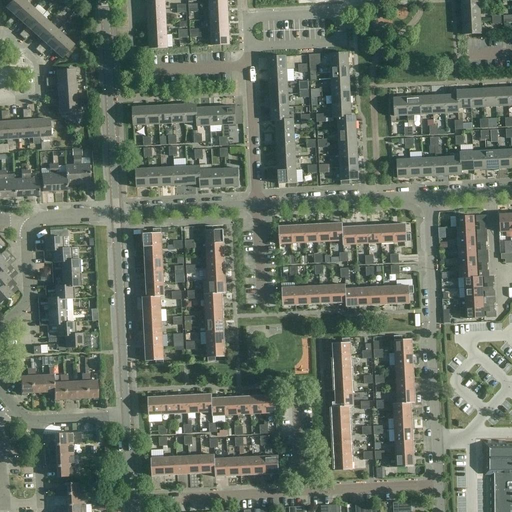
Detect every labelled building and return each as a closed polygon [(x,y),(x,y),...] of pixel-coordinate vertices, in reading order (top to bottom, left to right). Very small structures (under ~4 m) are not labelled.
[(14,15),(26,2),(23,0),(7,0),(6,2),(9,5),(6,8),(14,15)] [(166,10),(165,0),(147,0),(148,11),(166,10)] [(479,0),(461,0),(462,10),(480,9),(479,0)] [(34,9),(26,2),(14,15),(7,23),(10,26),(17,18),(22,22),(34,9)] [(210,8),(210,20),(229,19),(228,7),(210,8)] [(42,16),(34,9),(22,22),(27,27),(20,35),(23,38),(42,16)] [(480,9),(462,10),(463,22),(481,21),(480,9)] [(148,11),(148,24),(167,23),(166,10),(148,11)] [(38,37),(50,24),(42,16),(23,38),(26,41),(33,33),(38,37)] [(229,19),(210,20),(211,33),(229,32),(229,19)] [(481,21),(463,22),(463,35),(482,34),(481,21)] [(167,35),(167,23),(148,24),(149,36),(167,35)] [(58,31),(50,24),(38,37),(43,42),(36,50),(39,52),(58,31)] [(66,38),(58,31),(39,52),(42,55),(49,47),(54,51),(66,38)] [(230,45),(229,32),(211,33),(212,46),(230,45)] [(168,48),(167,35),(149,36),(150,49),(168,48)] [(66,38),(54,51),(63,59),(65,56),(68,59),(74,52),(71,50),(75,46),(66,38)] [(331,67),(349,66),(348,53),(330,54),(331,67)] [(309,55),(310,68),(319,68),(319,64),(322,64),(321,54),(309,55)] [(286,56),(268,57),(269,71),(287,70),(286,56)] [(331,67),(331,80),(350,79),(349,66),(331,67)] [(46,83),(75,81),(74,70),(56,71),(57,78),(46,79),(46,83)] [(287,70),(269,71),(269,83),(288,82),(287,70)] [(332,93),(350,92),(350,79),(331,80),(332,93)] [(75,81),(46,83),(46,87),(57,86),(58,93),(76,92),(75,81)] [(288,82),(269,83),(270,96),(288,95),(288,82)] [(508,88),(495,89),(496,107),(509,107),(508,88)] [(484,108),(496,107),(495,89),(483,90),(484,108)] [(471,109),(470,90),(457,91),(457,95),(458,109),(459,109),(471,109)] [(484,108),(483,90),(470,90),(471,109),(484,108)] [(76,92),(58,93),(58,99),(47,100),(48,105),(59,104),(76,103),(76,92)] [(350,92),(332,93),(333,105),(351,104),(350,92)] [(288,95),(270,96),(271,108),(289,107),(288,95)] [(457,95),(445,96),(446,114),(459,113),(459,109),(458,109),(457,95)] [(446,114),(445,96),(432,97),(433,115),(446,114)] [(420,115),(420,97),(407,98),(408,116),(420,115)] [(433,115),(432,97),(420,97),(420,115),(433,115)] [(390,117),(408,116),(407,98),(394,99),(394,108),(390,108),(390,117)] [(59,104),(59,114),(61,114),(61,118),(69,118),(69,114),(77,113),(76,103),(59,104)] [(351,104),(333,105),(333,118),(338,118),(352,117),(351,104)] [(185,123),(184,105),(171,106),(172,124),(185,123)] [(185,123),(197,123),(197,109),(197,105),(184,105),(185,123)] [(172,124),(171,106),(158,107),(159,125),(172,124)] [(146,107),(133,108),(134,126),(147,125),(146,107)] [(159,125),(158,107),(146,107),(147,125),(159,125)] [(223,126),(222,107),(209,108),(210,126),(223,126)] [(223,126),(236,125),(235,107),(222,107),(223,126)] [(289,107),(271,108),(271,121),(276,121),(290,120),(289,107)] [(197,123),(197,127),(210,126),(209,108),(197,109),(197,123)] [(23,121),(17,122),(18,139),(29,139),(27,110),(23,110),(23,121)] [(31,110),(27,110),(29,139),(40,138),(38,120),(32,120),(31,110)] [(10,111),(5,111),(7,140),(18,139),(17,122),(10,122),(10,111)] [(338,131),(356,130),(356,116),(352,117),(338,118),(338,131)] [(50,119),(38,120),(40,138),(51,137),(50,129),(54,129),(54,120),(50,121),(50,119)] [(276,121),(276,134),(294,133),(294,120),(290,120),(276,121)] [(338,131),(339,143),(357,142),(356,130),(338,131)] [(294,133),(276,134),(277,146),(295,145),(294,133)] [(443,146),(439,146),(439,138),(435,138),(435,147),(434,147),(435,155),(443,155),(443,146)] [(339,143),(340,156),(358,155),(357,142),(339,143)] [(295,145),(277,146),(278,159),(296,158),(295,145)] [(77,149),(79,185),(91,184),(90,164),(89,164),(88,158),(81,158),(81,156),(82,156),(81,148),(77,149)] [(65,166),(66,173),(67,185),(79,185),(77,149),(72,149),(72,156),(73,156),(74,165),(65,166)] [(498,151),(499,169),(511,168),(511,150),(498,151)] [(486,152),(487,170),(499,169),(498,151),(486,152)] [(461,171),(462,171),(474,170),(473,152),(460,153),(460,157),(461,157),(461,171)] [(473,152),(474,170),(487,170),(486,152),(473,152)] [(340,156),(340,168),(358,167),(358,155),(340,156)] [(448,158),(449,176),(462,175),(462,171),(461,171),(461,157),(460,157),(448,158)] [(296,158),(278,159),(278,171),(296,170),(296,158)] [(423,159),(424,177),(436,177),(435,158),(423,159)] [(449,176),(448,158),(435,158),(436,177),(449,176)] [(424,177),(423,159),(410,160),(411,178),(424,177)] [(411,178),(410,160),(393,161),(393,170),(398,169),(398,179),(411,178)] [(43,192),(55,192),(53,165),(49,165),(49,169),(41,169),(43,192)] [(58,165),(53,165),(55,192),(67,191),(67,185),(66,173),(58,173),(58,165)] [(187,167),(174,168),(175,186),(188,185),(187,167)] [(188,185),(200,185),(200,171),(200,167),(187,167),(188,185)] [(341,186),(350,185),(350,181),(359,180),(358,167),(340,168),(341,186)] [(150,187),(163,187),(162,168),(149,169),(150,187)] [(174,168),(162,168),(163,187),(175,186),(174,168)] [(149,169),(136,170),(137,188),(150,187),(149,169)] [(226,188),(225,169),(213,170),(214,188),(226,188)] [(226,188),(239,187),(238,169),(225,169),(226,188)] [(14,180),(15,198),(27,197),(26,170),(21,170),(22,179),(14,180)] [(26,170),(27,197),(39,196),(39,178),(31,179),(30,170),(26,170)] [(213,170),(200,171),(200,185),(200,189),(214,188),(213,170)] [(296,170),(278,171),(279,185),(288,184),(288,188),(297,188),(296,170)] [(2,171),(3,198),(15,198),(14,180),(14,174),(6,175),(6,171),(2,171)] [(511,237),(510,214),(499,215),(500,233),(506,233),(506,237),(511,237)] [(457,228),(475,227),(475,216),(457,217),(457,228)] [(343,223),(330,224),(330,242),(343,241),(343,227),(343,223)] [(318,243),(330,242),(330,224),(317,225),(318,243)] [(406,224),(393,225),(394,243),(411,242),(411,234),(407,234),(406,224)] [(293,244),(305,243),(304,225),(292,226),(293,244)] [(305,243),(318,243),(317,225),(304,225),(305,243)] [(369,244),(381,244),(380,225),(368,226),(369,244)] [(381,244),(394,243),(393,225),(380,225),(381,244)] [(213,230),(213,226),(205,226),(206,244),(224,243),(223,230),(213,230)] [(279,234),(280,245),(293,244),(292,226),(279,227),(279,234)] [(356,245),(369,244),(368,226),(355,227),(356,245)] [(343,246),(356,245),(355,227),(343,227),(343,241),(343,246)] [(475,227),(457,228),(458,238),(476,237),(475,227)] [(162,246),(161,229),(153,229),(153,233),(143,234),(144,247),(162,246)] [(50,231),(51,238),(45,238),(45,247),(35,248),(36,252),(45,252),(54,251),(53,249),(69,249),(69,248),(64,249),(63,237),(68,237),(67,230),(50,231)] [(458,248),(476,247),(476,237),(458,238),(458,248)] [(225,255),(224,243),(206,244),(207,256),(225,255)] [(163,259),(162,246),(144,247),(145,260),(163,259)] [(459,258),(477,257),(476,247),(458,248),(459,258)] [(54,263),(62,263),(62,261),(78,260),(70,260),(69,249),(53,249),(54,251),(45,252),(53,252),(54,259),(44,259),(44,264),(54,263)] [(207,256),(207,269),(225,268),(225,255),(207,256)] [(0,271),(1,271),(2,272),(8,266),(8,267),(16,260),(13,257),(5,263),(0,257),(0,271)] [(459,268),(477,267),(477,257),(459,258),(459,268)] [(163,271),(163,259),(145,260),(145,272),(163,271)] [(52,275),(81,273),(79,273),(78,260),(62,261),(62,263),(54,263),(62,263),(62,270),(52,270),(52,275)] [(0,287),(3,285),(4,286),(10,280),(11,281),(18,274),(15,271),(7,277),(3,272),(8,267),(8,266),(2,272),(1,271),(0,271),(0,287)] [(478,277),(477,267),(459,268),(460,279),(465,278),(478,277)] [(225,268),(207,269),(208,281),(226,281),(225,268)] [(164,284),(163,271),(145,272),(146,285),(164,284)] [(63,286),(55,286),(63,286),(63,288),(79,287),(79,274),(81,274),(81,273),(52,275),(53,279),(63,279),(63,286)] [(465,288),(483,287),(483,277),(478,277),(465,278),(465,288)] [(3,285),(0,287),(0,303),(5,299),(6,300),(18,289),(15,286),(9,291),(5,286),(11,281),(10,280),(4,286),(3,285)] [(227,294),(226,281),(208,281),(209,294),(223,294),(227,294)] [(146,285),(146,297),(147,298),(160,297),(165,297),(164,284),(146,285)] [(346,285),(333,286),(334,304),(346,303),(346,290),(346,285)] [(56,300),(72,299),(72,288),(79,287),(63,288),(63,286),(55,286),(45,287),(46,291),(55,291),(56,298),(48,298),(48,299),(56,298),(56,300)] [(321,305),(334,304),(333,286),(320,287),(321,305)] [(396,287),(397,305),(410,304),(410,294),(414,294),(414,286),(396,287)] [(307,287),(295,288),(296,306),(308,305),(307,287)] [(320,287),(307,287),(308,305),(321,305),(320,287)] [(396,287),(384,288),(384,306),(397,305),(396,287)] [(466,298),(484,297),(483,287),(465,288),(466,298)] [(282,299),(283,307),(296,306),(295,288),(282,289),(282,299)] [(371,288),(358,289),(359,307),(372,306),(371,288)] [(371,288),(372,306),(384,306),(384,288),(371,288)] [(359,307),(358,289),(346,290),(346,303),(346,308),(359,307)] [(205,294),(205,307),(223,306),(223,294),(209,294),(205,294)] [(161,310),(160,297),(147,298),(146,297),(142,297),(143,311),(161,310)] [(466,309),(484,308),(484,297),(466,298),(459,298),(460,308),(466,308),(466,309)] [(48,298),(38,299),(38,303),(48,303),(49,312),(73,311),(72,299),(56,300),(56,298),(48,299),(48,298)] [(206,320),(224,319),(223,306),(205,307),(206,320)] [(484,308),(466,309),(467,319),(485,318),(484,308)] [(162,322),(161,310),(143,311),(144,323),(162,322)] [(49,321),(39,322),(40,326),(49,326),(57,325),(57,323),(73,323),(73,322),(73,311),(49,312),(49,321)] [(206,325),(207,332),(225,331),(224,319),(206,320),(194,320),(185,321),(185,325),(198,324),(198,325),(206,325)] [(144,323),(144,336),(162,335),(162,322),(144,323)] [(49,326),(57,326),(58,333),(48,333),(48,338),(58,337),(66,337),(66,335),(82,334),(74,334),(73,323),(57,323),(57,325),(49,326)] [(225,331),(207,332),(207,345),(225,344),(225,331)] [(58,337),(66,337),(66,344),(56,345),(56,349),(75,348),(75,346),(81,346),(81,349),(91,348),(90,333),(82,334),(66,335),(66,337),(58,337)] [(163,347),(162,335),(144,336),(145,348),(163,347)] [(402,340),(402,336),(394,336),(395,353),(413,353),(412,339),(402,340)] [(332,344),(333,357),(351,356),(350,338),(342,339),(342,343),(332,344)] [(226,357),(225,344),(207,345),(208,362),(216,362),(216,358),(226,357)] [(156,365),(164,365),(163,347),(145,348),(146,362),(156,361),(156,365)] [(413,353),(395,353),(396,366),(414,365),(413,353)] [(352,368),(351,356),(333,357),(334,369),(352,368)] [(396,379),(414,378),(414,365),(396,366),(396,379)] [(54,383),(53,368),(49,369),(50,376),(43,376),(43,395),(44,395),(48,393),(54,392),(54,383)] [(352,381),(352,368),(334,369),(334,382),(352,381)] [(43,395),(43,376),(36,376),(35,369),(31,370),(33,393),(39,393),(39,394),(43,395)] [(33,393),(31,370),(28,370),(28,377),(21,377),(22,396),(26,395),(26,394),(33,393)] [(90,374),(86,375),(87,399),(93,398),(93,399),(97,400),(98,400),(97,381),(90,381),(90,374)] [(87,399),(86,375),(82,375),(82,382),(75,382),(76,401),(80,400),(80,399),(87,399)] [(61,383),(54,383),(54,392),(54,402),(55,402),(59,401),(59,400),(65,400),(64,376),(60,376),(61,383)] [(76,401),(75,382),(68,383),(68,376),(64,376),(65,400),(72,399),(72,400),(76,401)] [(414,378),(396,379),(397,391),(415,390),(414,378)] [(335,394),(353,394),(352,381),(334,382),(335,394)] [(397,391),(398,404),(412,403),(412,404),(416,403),(415,390),(397,391)] [(200,413),(212,412),(212,398),(212,394),(199,395),(200,413)] [(354,407),(353,394),(335,394),(336,407),(349,407),(354,407)] [(174,414),(187,414),(186,395),(174,396),(174,414)] [(187,414),(200,413),(199,395),(186,395),(187,414)] [(262,396),(263,414),(276,413),(276,402),(275,395),(262,396)] [(162,415),(174,414),(174,396),(161,397),(162,415)] [(251,414),(250,396),(237,397),(238,415),(251,414)] [(251,414),(263,414),(262,396),(250,396),(251,414)] [(149,415),(162,415),(161,397),(148,397),(148,405),(149,415)] [(225,416),(238,415),(237,397),(225,398),(225,416)] [(225,416),(225,398),(212,398),(212,412),(212,416),(225,416)] [(394,417),(412,416),(412,404),(412,403),(398,404),(394,404),(394,417)] [(331,407),(332,420),(350,419),(349,407),(336,407),(331,407)] [(395,430),(413,429),(412,416),(394,417),(395,430)] [(351,432),(350,419),(332,420),(333,433),(351,432)] [(396,442),(414,441),(413,429),(395,430),(396,442)] [(333,445),(351,444),(351,432),(333,433),(333,445)] [(55,434),(55,443),(55,445),(73,444),(72,433),(55,434)] [(396,455),(414,454),(414,441),(396,442),(396,455)] [(511,511),(511,444),(506,444),(506,442),(484,442),(484,454),(486,454),(486,474),(492,474),(492,477),(491,477),(491,511),(511,511)] [(73,455),(73,444),(55,445),(55,443),(50,443),(51,448),(56,447),(56,456),(73,455)] [(352,457),(351,444),(333,445),(334,458),(352,457)] [(414,454),(396,455),(397,468),(408,467),(415,467),(414,454)] [(74,466),(73,455),(56,456),(56,464),(57,467),(74,466)] [(203,474),(215,473),(216,473),(215,460),(215,455),(202,456),(203,474)] [(202,456),(189,457),(190,475),(203,474),(202,456)] [(278,456),(265,457),(266,475),(279,474),(279,467),(278,456)] [(177,457),(164,458),(165,476),(178,475),(177,457)] [(190,475),(189,457),(177,457),(178,475),(190,475)] [(265,457),(253,458),(254,476),(266,475),(265,457)] [(352,457),(334,458),(335,471),(342,471),(353,470),(352,457)] [(165,476),(164,458),(151,459),(152,469),(152,477),(165,476)] [(240,458),(228,459),(229,477),(241,476),(240,458)] [(254,476),(253,458),(240,458),(241,476),(254,476)] [(229,477),(228,459),(215,460),(216,473),(215,473),(215,478),(229,477)] [(56,464),(51,465),(52,469),(57,469),(57,478),(74,477),(74,466),(57,467),(56,464)] [(67,494),(84,493),(84,482),(66,483),(67,492),(67,494)] [(67,497),(67,505),(85,504),(84,493),(67,494),(67,492),(62,492),(62,497),(67,497)] [(411,511),(411,501),(399,502),(399,511),(411,511)]
